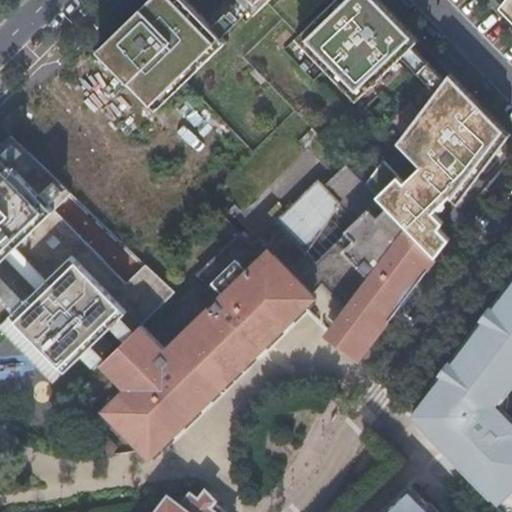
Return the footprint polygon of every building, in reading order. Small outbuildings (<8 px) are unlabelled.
[(257,13),(270,0),(205,0),(197,8),(192,3),(188,0),(149,0),(142,7),(100,49),(132,82),(158,109),(229,41),(224,36),(214,25),(206,18),(224,0),(244,0),(252,8),(257,13)] [(194,0),(192,3),(197,8),(205,0),(194,0)] [(244,0),(239,0),(214,25),(224,36),(252,8),(244,0)] [(325,0),(279,0),(272,8),(294,30),(325,0)] [(420,40),(380,0),(335,0),(297,37),(358,100),(403,56),(414,46),(420,40)] [(511,0),(506,0),(502,6),(511,16),(511,0)] [(414,46),(403,56),(437,91),(446,79),(414,46)] [(384,160),(365,184),(437,257),(451,238),(440,227),(445,222),(435,211),(429,205),(445,189),(451,196),(459,203),(511,134),(451,72),(446,79),(437,91),(398,142),(421,165),(405,182),(384,160)] [(72,193),(144,262),(177,229),(178,230),(180,228),(158,206),(156,209),(47,104),(13,136),(72,193)] [(305,147),(318,135),(312,129),(300,141),(305,147)] [(0,289),(18,308),(12,314),(67,370),(85,353),(94,363),(113,345),(104,335),(113,325),(121,317),(134,332),(142,325),(175,292),(146,264),(127,284),(55,210),(72,193),(13,136),(12,134),(0,145),(0,289)] [(199,298),(209,308),(200,317),(237,352),(193,396),(130,336),(126,340),(103,363),(116,376),(121,371),(133,382),(127,387),(132,392),(111,413),(146,450),(153,449),(221,383),(221,377),(236,363),(241,364),(303,304),(313,293),(308,289),(318,279),(323,283),(344,305),(350,299),(357,305),(351,312),(333,335),(358,360),(437,257),(365,184),(348,166),(325,188),(318,181),(277,222),(283,228),(273,238),(276,242),(269,249),(266,245),(259,239),(252,246),(244,237),(224,257),(220,253),(199,275),(210,286),(199,298)] [(429,205),(435,211),(451,196),(445,189),(429,205)] [(240,233),(220,253),(224,257),(244,237),(240,233)] [(276,242),(273,238),(266,245),(269,249),(276,242)] [(308,289),(313,293),(323,283),(318,279),(308,289)] [(511,282),(500,298),(503,300),(478,333),(475,331),(431,390),(436,393),(435,395),(423,412),(423,419),(427,423),(432,428),(427,432),(492,499),(493,497),(500,491),(502,492),(511,502),(511,419),(508,415),(505,412),(501,407),(501,406),(501,405),(501,404),(500,403),(506,395),(511,389),(511,387),(510,386),(511,383),(511,282)] [(344,305),(351,312),(357,305),(350,299),(344,305)] [(67,370),(12,314),(0,325),(0,338),(48,389),(67,370)] [(121,317),(113,325),(126,340),(134,332),(121,317)] [(134,332),(130,336),(193,396),(237,352),(200,317),(167,350),(142,325),(134,332)] [(422,427),(427,423),(423,419),(423,412),(435,395),(430,391),(411,416),(422,427)] [(2,397),(11,406),(15,402),(6,393),(2,397)] [(501,407),(505,412),(508,410),(509,397),(506,395),(500,403),(501,404),(501,405),(501,406),(501,407)] [(54,427),(57,430),(66,421),(63,418),(54,427)] [(105,434),(98,441),(110,453),(117,447),(105,434)] [(411,486),(404,493),(415,504),(422,498),(411,486)] [(227,511),(207,491),(173,496),(161,511),(227,511)] [(500,491),(493,497),(495,499),(497,501),(496,502),(505,511),(511,511),(511,502),(502,492),(500,491)] [(436,511),(422,498),(415,504),(404,493),(384,511),(436,511)]
